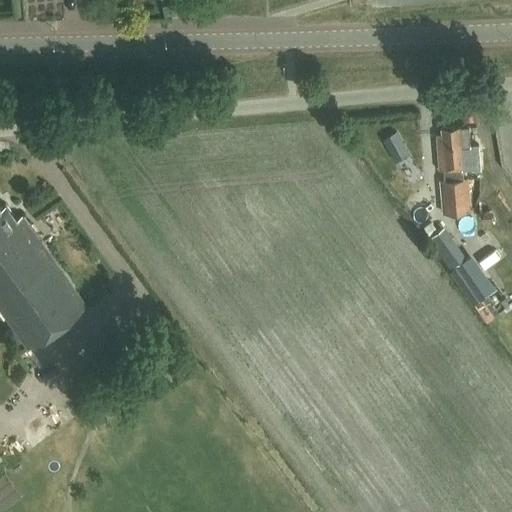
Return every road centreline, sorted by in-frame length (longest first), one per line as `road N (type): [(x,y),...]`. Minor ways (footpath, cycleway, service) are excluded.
road 1 (unclassified): [(0,131),(511,86)]
road 2 (tertiary): [(0,47),(511,32)]
